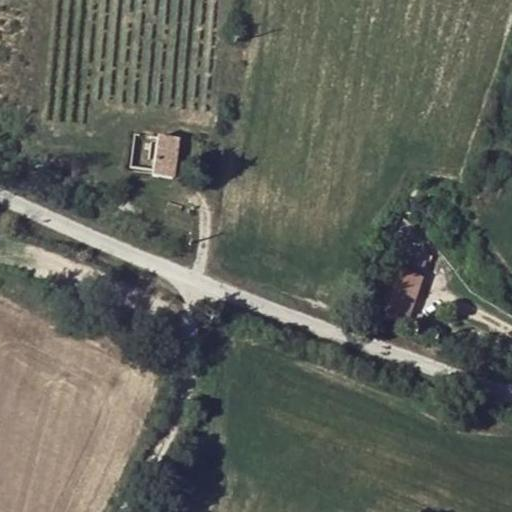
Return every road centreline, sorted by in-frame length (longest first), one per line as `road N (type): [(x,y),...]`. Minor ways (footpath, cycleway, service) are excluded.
road 1 (unclassified): [(511,395),(191,281)]
road 2 (unclassified): [(124,511),(182,409),(194,368),(191,281)]
road 3 (unclassified): [(191,281),(0,199)]
